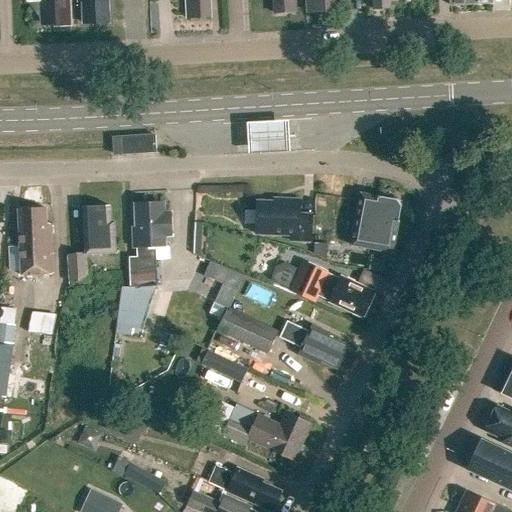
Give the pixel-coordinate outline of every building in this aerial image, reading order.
[(68,0),(43,0),(44,23),(69,22),(68,0)] [(78,0),(78,1),(84,1),(85,21),(84,21),(84,23),(109,21),(108,0),(78,0)] [(186,0),(187,17),(211,16),(210,0),(186,0)] [(274,0),(275,14),(295,13),(294,0),(274,0)] [(307,0),(308,11),(344,9),(343,0),(307,0)] [(292,124),(249,126),(250,155),(291,153),(292,124)] [(115,154),(125,154),(155,152),(155,136),(114,138),(115,154)] [(397,202),(359,197),(352,245),(392,251),(396,222),(397,222),(399,206),(397,202)] [(300,214),(301,199),(284,199),(284,202),(257,201),(255,233),(290,234),(290,240),(311,240),(312,214),(300,214)] [(157,285),(157,281),(156,257),(155,246),(166,246),(165,237),(173,236),(171,212),(164,213),(164,203),(135,204),(137,257),(129,257),(131,286),(143,286),(157,285)] [(84,207),(86,254),(68,255),(69,282),(88,281),(87,253),(114,252),(113,222),(111,222),(110,206),(84,207)] [(46,225),(45,208),(19,210),(22,274),(54,272),(51,224),(46,225)] [(371,258),(370,270),(380,271),(382,260),(371,258)] [(340,279),(303,263),(300,271),(291,290),(316,301),(318,296),(330,301),(330,302),(363,317),(374,294),(340,279)] [(276,283),(291,290),(300,271),(283,265),(275,267),(271,280),(276,282),(276,283)] [(143,286),(131,286),(122,286),(116,333),(130,335),(131,327),(142,329),(157,285),(143,286)] [(222,285),(209,313),(224,320),(229,308),(237,291),(222,285)] [(224,320),(219,330),(268,354),(279,332),(229,308),(224,320)] [(56,334),(60,313),(36,309),(32,330),(56,334)] [(310,332),(289,323),(282,339),(303,348),(300,356),(319,364),(320,361),(338,369),(348,346),(328,338),(327,331),(313,325),(310,332)] [(0,327),(0,341),(13,343),(15,328),(0,327)] [(53,364),(54,334),(31,333),(31,364),(53,364)] [(241,382),(248,368),(208,349),(201,363),(241,382)] [(490,417),(511,426),(511,412),(496,405),(495,408),(494,408),(490,417)] [(248,446),(250,441),(296,461),(313,424),(298,417),(292,430),(238,406),(224,436),(248,446)] [(106,428),(122,435),(130,417),(114,410),(106,428)] [(511,447),(511,426),(490,417),(486,427),(484,431),(501,438),(499,442),(511,447)] [(511,489),(511,454),(481,440),(469,466),(501,481),(502,485),(511,489)] [(159,493),(166,481),(131,461),(124,473),(143,483),(159,493)] [(234,474),(216,466),(209,482),(227,490),(227,491),(272,511),(281,490),(262,482),(264,479),(237,467),(234,474)] [(460,506),(473,511),(511,511),(511,509),(468,489),(460,506)] [(81,511),(109,511),(114,502),(89,491),(80,511),(81,511)] [(223,505),(213,500),(195,492),(190,505),(206,511),(256,511),(249,508),(250,506),(227,495),(223,505)]
